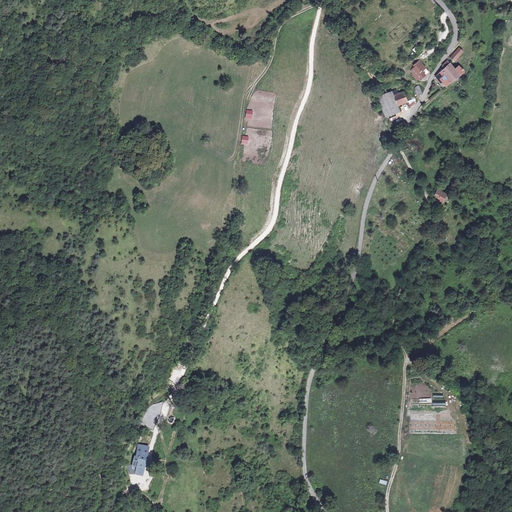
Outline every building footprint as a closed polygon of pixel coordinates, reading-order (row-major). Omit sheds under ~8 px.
[(423,6),(423,8),(426,10),(428,11),(431,10),(434,9),(435,6),(435,3),(434,1),(432,0),(424,0),(424,1),(423,3),(423,6)] [(451,58),(455,61),(463,51),(459,48),(451,58)] [(459,67),(455,71),(448,61),(444,65),(446,68),(442,71),(436,76),(441,83),(443,81),(447,86),(451,82),(457,78),(464,72),(459,67)] [(415,73),(419,77),(421,80),(426,76),(426,75),(429,73),(426,70),(426,69),(424,66),(423,66),(421,63),(413,70),(415,73)] [(405,92),(409,101),(416,98),(411,88),(404,91),(405,92)] [(401,112),(398,106),(394,96),(392,92),(377,98),(386,118),(388,118),(401,112)] [(398,106),(409,101),(405,92),(394,96),(398,106)] [(435,198),(443,202),(447,194),(439,190),(435,198)] [(402,236),(398,242),(407,248),(411,241),(402,236)] [(153,424),(152,425),(154,426),(156,422),(154,421),(160,412),(150,407),(143,418),(153,424)] [(153,424),(143,418),(141,424),(152,429),(152,425),(153,424)] [(137,468),(143,470),(146,456),(139,454),(137,460),(134,459),(133,465),(137,466),(137,468)]
